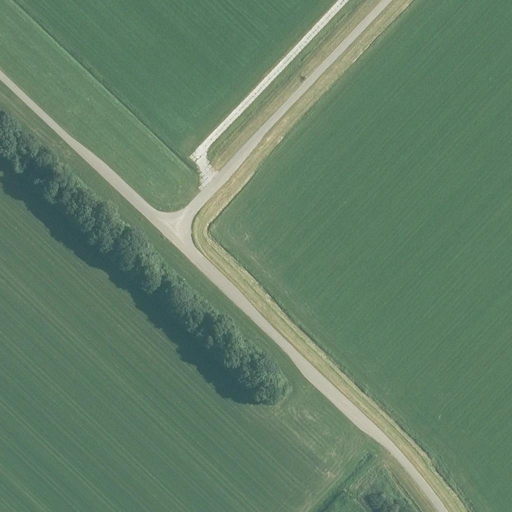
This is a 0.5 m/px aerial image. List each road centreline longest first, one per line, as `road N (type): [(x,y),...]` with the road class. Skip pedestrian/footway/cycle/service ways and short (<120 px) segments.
road 1 (tertiary): [(441,511),(384,441),(173,229)]
road 2 (tertiary): [(173,229),(390,0)]
road 3 (tertiary): [(173,229),(0,75)]
